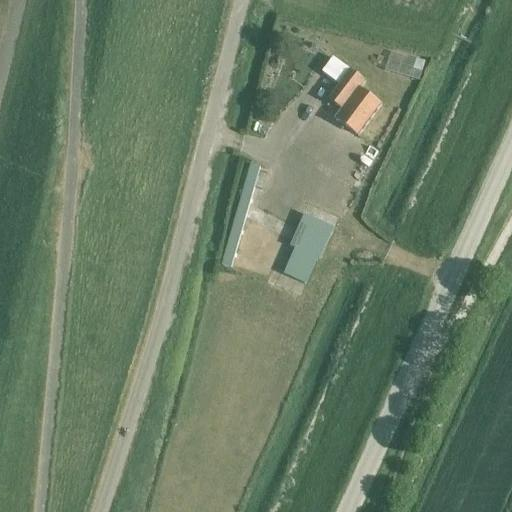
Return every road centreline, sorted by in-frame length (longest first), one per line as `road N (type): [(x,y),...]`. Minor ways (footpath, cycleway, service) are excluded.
road 1 (tertiary): [(101,511),(242,0)]
road 2 (unclassified): [(344,511),(511,126)]
